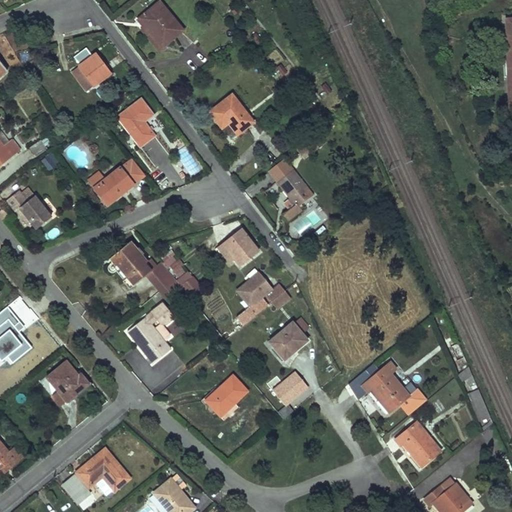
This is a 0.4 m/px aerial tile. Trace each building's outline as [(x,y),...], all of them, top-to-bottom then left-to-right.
[(143,15),(139,18),(145,25),(141,28),(159,51),(183,30),(160,1),(143,15)] [(105,80),(112,75),(110,72),(108,74),(99,62),(101,60),(96,53),(91,56),(86,49),(74,57),(81,65),(79,66),(83,72),(76,77),(86,91),(103,78),(105,80)] [(104,58),(101,60),(99,62),(108,74),(110,72),(112,75),(114,73),(104,58)] [(72,71),(76,77),(83,72),(79,66),(72,71)] [(232,94),(210,112),(222,127),(229,123),(237,135),(254,122),(232,94)] [(145,121),(153,115),(141,99),(117,117),(140,147),(155,136),(145,121)] [(156,131),(164,125),(158,117),(150,123),(156,131)] [(1,130),(0,130),(0,142),(3,146),(9,141),(1,130)] [(0,166),(20,150),(12,139),(9,141),(3,146),(0,142),(0,166)] [(32,154),(35,153),(45,147),(41,140),(28,148),(32,154)] [(45,147),(35,153),(36,156),(46,149),(45,147)] [(294,170),(285,156),(283,158),(268,170),(277,182),(294,170)] [(145,176),(132,158),(127,162),(141,180),(145,176)] [(123,188),(125,191),(141,180),(127,162),(94,188),(108,205),(122,194),(119,192),(123,188)] [(287,222),(302,211),(299,206),(309,198),(302,188),(306,185),(294,170),(277,182),(289,198),(288,199),(294,207),(282,216),(287,222)] [(20,191),(7,201),(15,211),(21,207),(37,229),(51,217),(35,196),(28,202),(20,191)] [(235,259),(240,266),(259,251),(242,229),(222,244),(235,259)] [(162,262),(157,266),(151,271),(145,263),(147,261),(130,241),(110,258),(116,265),(112,268),(114,272),(117,270),(124,280),(123,281),(129,289),(147,274),(160,291),(160,290),(175,278),(162,262)] [(235,259),(222,244),(217,248),(230,263),(235,259)] [(150,258),(147,261),(145,263),(151,271),(157,266),(150,258)] [(184,264),(181,259),(171,266),(175,271),(184,264)] [(273,288),(260,272),(237,289),(244,297),(247,295),(253,303),(273,288)] [(190,297),(202,287),(191,274),(179,283),(190,297)] [(175,278),(160,290),(164,295),(179,283),(175,278)] [(271,302),(285,291),(279,283),(265,294),(271,302)] [(285,291),(271,302),(277,310),(291,298),(285,291)] [(253,303),(247,295),(244,297),(250,305),(253,303)] [(162,305),(127,331),(133,338),(137,336),(151,355),(148,357),(153,364),(168,352),(163,346),(167,342),(153,325),(158,320),(161,323),(166,324),(173,319),(162,305)] [(240,314),(244,320),(254,313),(250,308),(240,314)] [(302,316),(296,319),(303,331),(309,328),(302,316)] [(308,341),(294,322),(269,342),(284,360),(308,341)] [(133,338),(148,357),(151,355),(137,336),(133,338)] [(163,346),(168,352),(172,349),(167,342),(163,346)] [(467,361),(458,342),(451,345),(457,360),(458,364),(467,361)] [(457,360),(451,345),(447,346),(452,361),(457,360)] [(159,371),(169,382),(184,369),(174,358),(159,371)] [(79,377),(67,362),(47,377),(58,391),(67,402),(89,384),(81,375),(79,377)] [(386,414),(409,395),(391,373),(396,369),(391,362),(362,386),(368,392),(371,390),(379,400),(376,402),(386,414)] [(294,369),(271,389),(286,406),(309,386),(294,369)] [(236,403),(248,392),(233,375),(205,400),(224,421),(239,407),(236,403)] [(478,422),(481,420),(479,414),(481,413),(476,401),(482,398),(478,388),(467,393),(478,422)] [(67,402),(58,391),(52,396),(60,406),(67,402)] [(490,416),(482,398),(476,401),(481,413),(479,414),(481,420),(490,416)] [(244,412),(226,428),(234,438),(252,422),(244,412)] [(422,466),(441,451),(417,422),(396,440),(400,446),(403,444),(422,466)] [(504,447),(495,425),(483,435),(492,453),(504,447)] [(6,464),(10,469),(24,457),(15,446),(9,451),(0,440),(0,469),(6,464)] [(495,460),(507,455),(504,447),(492,453),(495,460)] [(114,489),(115,491),(130,479),(106,448),(76,472),(89,487),(95,482),(106,496),(114,489)] [(6,464),(0,469),(4,474),(10,469),(6,464)] [(186,485),(177,473),(153,493),(167,511),(189,511),(195,507),(180,490),(186,485)] [(95,499),(75,475),(63,484),(83,509),(95,499)] [(450,479),(441,486),(445,492),(454,485),(450,479)] [(440,511),(462,511),(472,504),(456,484),(454,485),(445,492),(441,486),(424,499),(430,506),(433,503),(440,511)]
